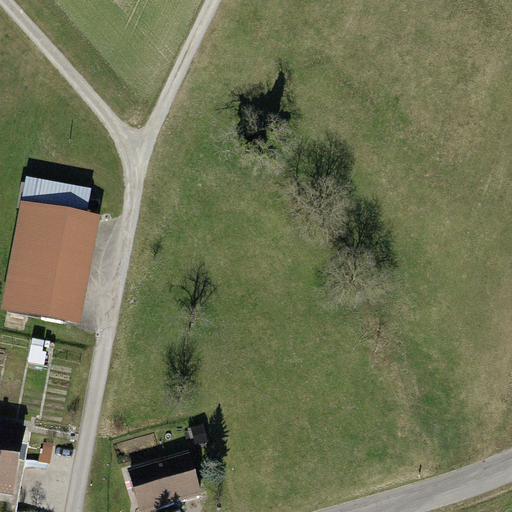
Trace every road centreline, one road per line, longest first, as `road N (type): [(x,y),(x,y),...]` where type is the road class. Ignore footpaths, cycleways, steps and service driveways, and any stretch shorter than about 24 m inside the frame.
road 1 (track): [(6,0),(141,150),(214,0)]
road 2 (residential): [(77,511),(141,150)]
road 3 (unclassified): [(380,511),(511,467)]
